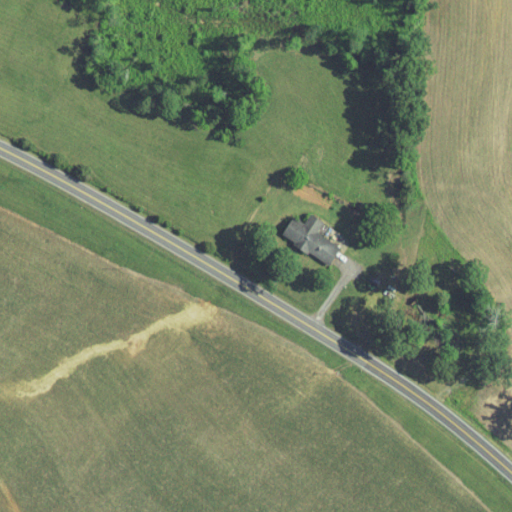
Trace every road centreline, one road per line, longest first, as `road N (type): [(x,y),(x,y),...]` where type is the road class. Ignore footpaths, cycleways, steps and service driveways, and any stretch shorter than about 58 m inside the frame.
road 1 (secondary): [(328,338),(0,147)]
road 2 (secondary): [(511,472),(429,403),(328,338)]
